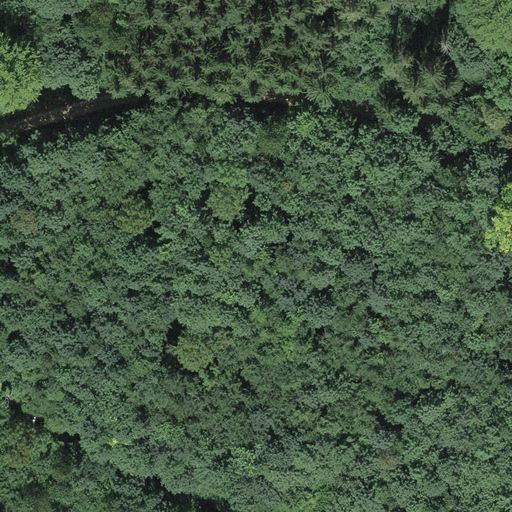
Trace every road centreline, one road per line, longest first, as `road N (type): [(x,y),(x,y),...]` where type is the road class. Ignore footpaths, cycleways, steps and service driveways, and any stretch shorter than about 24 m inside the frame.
road 1 (track): [(0,134),(38,116),(175,86),(511,128)]
road 2 (track): [(237,511),(181,475),(0,389)]
